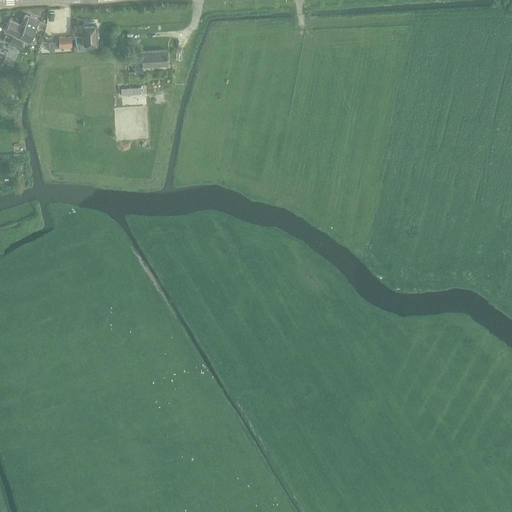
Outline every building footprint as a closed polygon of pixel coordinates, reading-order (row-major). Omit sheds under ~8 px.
[(38,9),(35,15),(44,20),(47,14),(38,9)] [(9,19),(5,29),(30,40),(39,20),(25,14),(21,24),(9,19)] [(84,44),(98,43),(96,23),(95,23),(95,22),(89,22),(89,24),(83,24),(83,35),(76,36),(77,44),(79,44),(79,47),(84,47),(84,44)] [(60,49),(59,47),(72,47),(71,36),(53,37),(54,49),(60,49)] [(20,48),(20,47),(22,42),(12,38),(9,43),(20,48)] [(143,67),(168,65),(167,50),(142,51),(142,56),(134,57),(135,73),(143,72),(143,67)] [(122,95),(141,93),(142,93),(141,86),(121,88),(122,95)]
